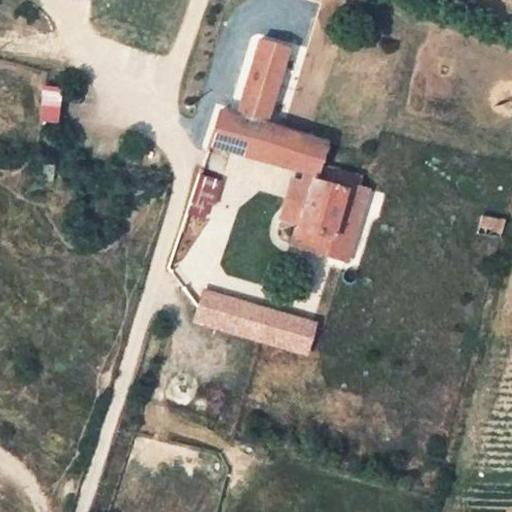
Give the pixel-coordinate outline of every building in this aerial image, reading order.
[(321,140),(304,135),(259,121),(268,89),(282,43),(257,35),(231,113),(217,108),(205,145),(309,173),(289,241),(341,257),(363,185),(312,172),(321,140)] [(43,86),(41,121),(61,122),(64,87),(43,86)] [(314,102),(268,89),(259,121),(304,135),(314,102)] [(189,193),(204,199),(212,201),(220,178),(196,171),(189,193)] [(199,215),(204,199),(189,193),(183,210),(199,215)] [(475,229),(496,235),(500,221),(479,214),(475,229)] [(204,295),(194,326),(306,358),(315,327),(204,295)]
